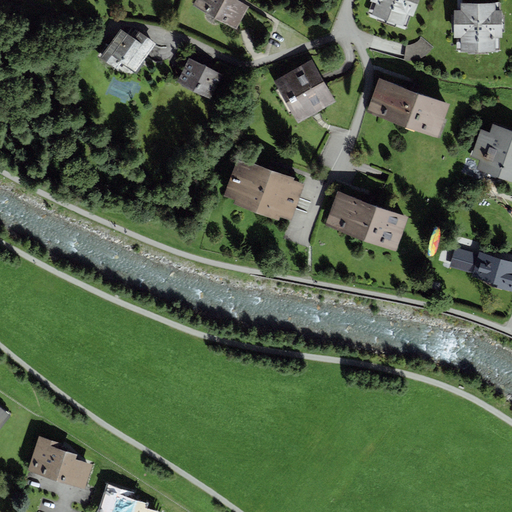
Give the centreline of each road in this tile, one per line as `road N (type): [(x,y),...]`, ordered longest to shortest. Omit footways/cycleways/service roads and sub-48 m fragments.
road 1 (track): [(0,345),(238,511)]
road 2 (residential): [(343,16),(336,33),(245,65),(177,35),(112,23)]
road 3 (residential): [(343,16),(368,84),(348,147),(320,190),(301,243)]
road 4 (track): [(326,511),(426,380)]
